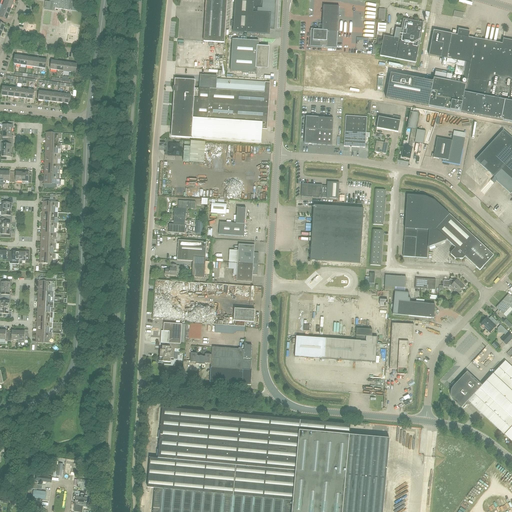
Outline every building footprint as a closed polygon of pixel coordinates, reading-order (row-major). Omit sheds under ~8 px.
[(11,8),(13,3),(6,0),(4,0),(2,5),(11,8)] [(45,2),(44,9),(55,11),(55,8),(72,11),(77,12),(79,0),(49,0),(50,0),(52,1),(51,3),(45,2)] [(224,43),(227,0),(206,0),(203,42),(224,43)] [(235,0),(233,32),(270,34),(270,29),(274,29),(276,0),(235,0)] [(8,14),(11,8),(2,5),(0,11),(8,14)] [(336,48),(337,32),(339,7),(323,6),(322,26),(320,25),(319,31),(312,30),(311,45),(321,46),(321,47),(336,48)] [(360,12),(368,13),(367,28),(377,29),(377,28),(373,27),(374,8),(360,7),(360,12)] [(0,18),(6,20),(8,14),(0,11),(0,18)] [(416,63),(424,23),(404,19),(402,28),(397,27),(395,38),(384,36),(380,56),(416,63)] [(353,44),(354,33),(360,33),(360,28),(354,28),(354,22),(346,22),(345,35),(345,52),(350,52),(350,48),(357,49),(357,44),(353,44)] [(511,40),(503,39),(502,44),(469,38),(470,32),(459,29),(458,35),(434,31),(429,55),(447,59),(447,63),(454,64),(456,66),(454,75),(463,76),(462,79),(467,80),(466,85),(451,82),(434,79),(433,82),(391,74),(386,99),(511,122),(511,40)] [(267,68),(267,64),(266,64),(267,51),(268,51),(268,48),(258,47),(259,41),(232,40),(230,71),(258,73),(258,67),(267,68)] [(199,88),(195,88),(195,80),(175,79),(171,137),(256,142),(257,129),(267,129),(270,83),(217,79),(216,89),(199,88)] [(426,131),(417,130),(420,113),(410,112),(407,128),(411,129),(409,142),(408,147),(404,147),(402,157),(410,159),(413,142),(423,144),(426,131)] [(365,147),(367,117),(346,116),(344,146),(365,147)] [(400,121),(401,117),(394,116),(394,117),(389,116),(388,119),(379,117),(377,128),(398,132),(400,121)] [(331,145),(332,130),(333,119),(306,117),(304,144),(331,145)] [(13,125),(12,125),(9,125),(9,122),(2,122),(2,125),(4,125),(3,128),(2,128),(2,131),(0,131),(2,131),(3,132),(3,131),(12,132),(12,128),(13,128),(13,125)] [(511,138),(503,130),(476,160),(494,177),(493,178),(510,193),(511,192),(511,138)] [(13,135),(12,135),(12,132),(3,131),(3,132),(2,131),(0,131),(0,134),(0,135),(2,136),(1,141),(8,141),(8,138),(13,138),(13,135)] [(465,138),(466,133),(454,131),(453,136),(452,141),(448,160),(445,160),(444,162),(446,163),(446,165),(448,166),(449,164),(449,163),(460,165),(465,138)] [(46,132),(46,143),(59,144),(59,139),(62,139),(62,133),(46,132)] [(448,160),(452,141),(437,138),(434,158),(445,160),(448,160)] [(388,143),(389,140),(385,139),(385,142),(376,141),(374,152),(386,154),(388,143)] [(13,144),(12,144),(8,144),(8,141),(1,141),(1,144),(3,144),(2,150),(11,151),(11,147),(12,147),(13,144)] [(61,144),(59,144),(46,143),(45,153),(58,154),(58,149),(61,149),(61,144)] [(170,144),(169,151),(175,152),(175,156),(181,156),(182,148),(179,148),(179,144),(170,144)] [(184,156),(183,162),(192,162),(192,159),(189,159),(190,147),(184,147),(184,156)] [(12,155),(11,154),(11,151),(2,150),(2,157),(1,157),(0,160),(7,160),(7,157),(12,157),(12,155)] [(61,154),(58,154),(45,153),(45,164),(60,164),(60,160),(61,160),(61,154)] [(60,174),(60,166),(60,164),(45,164),(44,174),(60,174)] [(13,183),(13,176),(10,176),(10,171),(8,171),(8,172),(4,172),(3,185),(5,185),(5,183),(6,182),(6,181),(10,181),(10,182),(13,183)] [(22,184),(23,173),(19,173),(19,172),(16,172),(16,176),(13,176),(13,183),(17,183),(17,181),(22,181),(22,184)] [(32,183),(32,177),(32,173),(29,173),(29,172),(26,172),(26,173),(23,173),(22,184),(25,184),(25,181),(29,182),(29,183),(32,183)] [(61,180),(60,180),(60,174),(44,174),(44,184),(45,184),(45,187),(57,188),(57,185),(61,185),(61,180)] [(341,194),(341,190),(339,190),(339,183),(327,182),(327,186),(327,198),(338,199),(339,193),(341,194)] [(322,197),(322,186),(322,185),(302,184),(301,196),(322,197)] [(375,189),(374,201),(384,202),(385,190),(375,189)] [(59,202),(55,202),(55,199),(53,199),(54,194),(50,194),(50,199),(43,198),(42,212),(56,213),(56,208),(58,208),(59,202)] [(405,229),(403,257),(427,258),(428,247),(429,247),(446,241),(447,240),(455,247),(451,252),(451,254),(456,259),(463,258),(465,256),(480,270),(494,255),(449,214),(435,201),(424,196),(407,195),(405,229)] [(13,203),(12,203),(8,203),(8,200),(1,199),(1,203),(3,203),(2,209),(11,209),(12,206),(13,206),(13,203)] [(186,217),(186,208),(195,209),(196,202),(179,201),(178,209),(174,208),(173,217),(176,217),(176,225),(169,224),(168,232),(185,233),(185,225),(182,225),(183,217),(186,217)] [(384,213),(384,202),(374,201),(373,213),(384,213)] [(226,214),(227,204),(212,203),(211,213),(226,214)] [(360,263),(362,236),(364,208),(314,205),(312,228),(309,228),(309,231),(312,231),(312,233),(309,233),(308,236),(312,236),(311,238),(308,238),(308,241),(311,241),(310,260),(360,263)] [(244,236),(245,224),(246,208),(237,208),(236,224),(220,222),(219,235),(244,236)] [(12,214),(11,213),(11,209),(2,209),(0,209),(0,211),(2,212),(2,216),(0,215),(0,218),(7,219),(7,216),(12,216),(12,214)] [(58,213),(56,213),(42,212),(42,222),(55,223),(55,218),(58,218),(58,213)] [(383,225),(384,213),(373,213),(373,224),(383,225)] [(12,222),(11,222),(7,222),(7,219),(0,218),(0,221),(0,222),(2,222),(2,225),(0,225),(0,228),(10,229),(11,225),(12,225),(12,222)] [(58,223),(55,223),(42,222),(42,232),(55,233),(55,228),(57,228),(58,223)] [(11,232),(10,232),(10,229),(0,228),(0,230),(2,231),(1,235),(0,234),(0,237),(10,238),(10,235),(11,235),(11,232)] [(57,233),(55,233),(42,232),(41,243),(57,243),(58,239),(57,239),(57,233)] [(177,260),(193,262),(193,257),(205,258),(207,242),(178,240),(177,260)] [(56,249),(57,243),(41,243),(41,253),(54,254),(54,249),(56,249)] [(239,245),(238,251),(230,250),(229,262),(237,262),(237,263),(258,264),(259,253),(254,253),(254,246),(239,245)] [(9,270),(10,256),(7,256),(7,250),(5,250),(5,251),(1,251),(0,260),(7,260),(7,262),(10,262),(10,263),(9,270)] [(19,264),(20,252),(16,252),(16,251),(13,251),(13,256),(10,256),(9,270),(12,270),(13,264),(19,264)] [(26,256),(26,252),(26,251),(24,251),(24,252),(20,252),(19,264),(22,264),(22,261),(26,261),(26,263),(29,263),(29,256),(26,256)] [(56,254),(54,254),(41,253),(40,263),(53,264),(53,259),(56,259),(56,254)] [(210,262),(205,261),(205,258),(193,257),(193,262),(192,277),(204,278),(204,274),(209,274),(210,262)] [(257,275),(258,264),(237,263),(229,263),(229,269),(234,269),(233,275),(237,275),(236,281),(252,282),(252,275),(257,275)] [(176,276),(176,268),(176,265),(170,265),(170,270),(165,269),(165,275),(176,276)] [(405,287),(406,277),(385,275),(385,286),(405,287)] [(0,288),(10,289),(11,285),(12,285),(12,283),(7,282),(7,279),(6,279),(7,276),(3,276),(3,279),(1,279),(0,285),(0,288)] [(39,278),(39,291),(54,292),(55,292),(55,287),(54,287),(54,281),(47,281),(47,278),(39,278)] [(435,289),(436,279),(416,278),(415,288),(435,289)] [(449,281),(448,280),(444,280),(443,286),(439,286),(439,288),(441,289),(441,287),(443,287),(449,287),(449,285),(451,285),(451,286),(458,293),(464,286),(457,279),(456,280),(455,280),(449,280),(449,281)] [(11,293),(10,293),(10,289),(0,288),(0,291),(2,292),(2,295),(0,294),(0,297),(6,298),(6,295),(11,295),(11,293)] [(54,302),(54,298),(54,292),(39,291),(38,302),(51,302),(54,302)] [(395,291),(393,314),(397,315),(408,316),(432,318),(433,318),(434,313),(435,304),(410,302),(410,298),(408,298),(409,293),(395,291)] [(503,314),(510,307),(511,304),(511,296),(509,294),(496,308),(503,314)] [(11,304),(11,301),(6,301),(6,298),(0,297),(0,301),(1,301),(1,305),(0,305),(0,307),(10,308),(10,304),(11,304)] [(54,302),(51,302),(38,302),(38,312),(51,312),(51,308),(53,308),(54,302)] [(10,312),(9,312),(10,308),(0,307),(0,317),(5,317),(5,314),(10,315),(10,312)] [(234,321),(254,322),(255,310),(235,309),(234,321)] [(53,313),(51,312),(38,312),(37,322),(50,323),(50,318),(53,318),(53,313)] [(491,324),(486,319),(481,324),(482,325),(481,326),(481,327),(483,329),(485,329),(485,328),(490,333),(498,324),(495,320),(491,324)] [(202,339),(202,322),(190,321),(189,338),(202,339)] [(52,323),(50,323),(37,322),(37,332),(50,333),(50,328),(52,329),(52,323)] [(186,324),(182,324),(164,323),(163,331),(161,331),(161,343),(169,344),(180,344),(181,344),(181,343),(185,344),(186,324)] [(392,323),(391,349),(409,350),(410,346),(408,346),(409,342),(413,342),(414,324),(392,323)] [(508,332),(501,326),(498,328),(498,333),(503,333),(506,330),(508,333),(502,340),(506,344),(511,337),(511,335),(508,332)] [(377,337),(372,336),(372,330),(355,329),(355,340),(296,336),(294,357),(321,359),(320,371),(324,371),(339,372),(340,363),(344,363),(344,360),(376,363),(377,337)] [(9,341),(9,335),(6,335),(6,330),(4,330),(4,331),(0,330),(0,339),(6,340),(6,341),(9,341)] [(18,345),(19,331),(15,331),(15,330),(12,330),(12,335),(9,335),(9,341),(12,341),(12,340),(18,340),(18,345)] [(23,330),(22,332),(19,331),(18,345),(20,346),(20,343),(22,343),(23,343),(24,342),(24,341),(28,341),(28,335),(25,334),(25,331),(23,330)] [(52,333),(50,333),(37,332),(36,343),(49,343),(49,338),(52,339),(52,333)] [(251,360),(252,345),(247,345),(247,344),(245,343),(244,342),(244,349),(212,347),(211,355),(210,364),(209,382),(250,385),(252,370),(251,370),(251,360)] [(174,358),(175,349),(180,349),(180,344),(169,344),(169,346),(162,346),(162,349),(160,349),(159,361),(171,362),(171,358),(174,358)] [(409,355),(409,350),(391,349),(390,369),(398,370),(397,374),(407,375),(408,355),(409,355)] [(200,365),(201,356),(197,355),(197,353),(191,353),(190,362),(196,363),(196,364),(199,364),(199,365),(200,365)] [(210,364),(211,355),(205,354),(205,356),(201,356),(200,365),(201,365),(201,364),(204,365),(205,363),(210,364)] [(505,435),(511,427),(511,367),(505,361),(482,386),(467,372),(453,387),(452,388),(452,389),(451,390),(451,391),(451,392),(450,393),(450,394),(450,395),(451,396),(451,397),(451,398),(452,398),(452,399),(453,400),(453,401),(461,408),(465,403),(466,404),(470,404),(471,403),(505,435)] [(382,511),(390,439),(349,435),(350,425),(163,408),(158,458),(150,458),(148,487),(156,488),(153,511),(382,511)] [(35,501),(48,501),(48,492),(35,492),(35,501)] [(497,494),(493,499),(500,504),(504,498),(497,494)]
